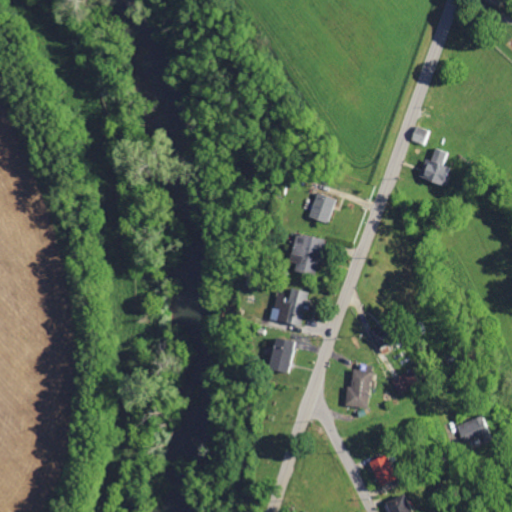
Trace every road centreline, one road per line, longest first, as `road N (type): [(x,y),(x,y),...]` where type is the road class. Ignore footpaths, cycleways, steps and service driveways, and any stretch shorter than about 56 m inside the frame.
road 1 (residential): [(273,511),(449,0)]
road 2 (residential): [(315,397),(372,511)]
